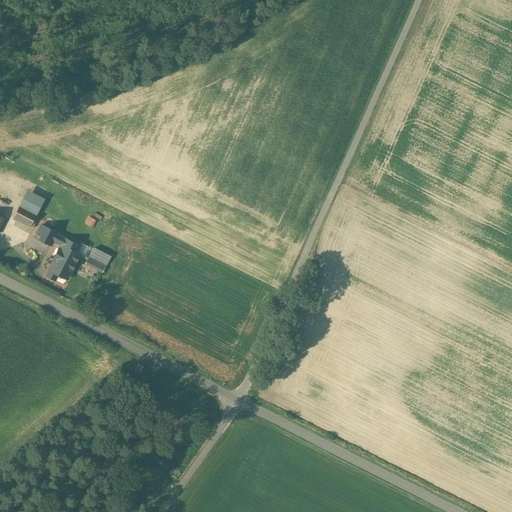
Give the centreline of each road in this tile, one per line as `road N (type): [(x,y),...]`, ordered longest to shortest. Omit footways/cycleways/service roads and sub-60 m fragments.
road 1 (unclassified): [(415,0),(235,403)]
road 2 (unclassified): [(0,280),(235,403)]
road 3 (unclassified): [(235,403),(451,511)]
